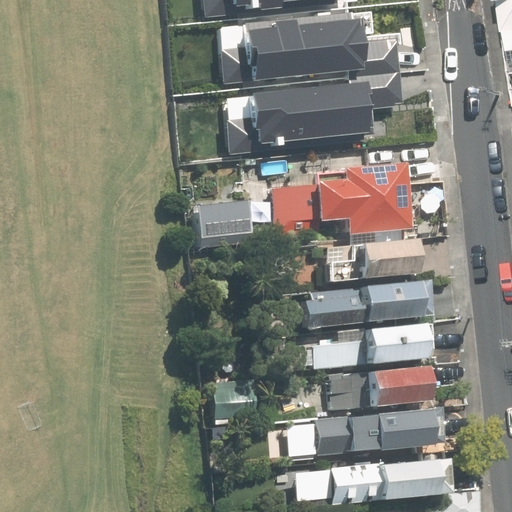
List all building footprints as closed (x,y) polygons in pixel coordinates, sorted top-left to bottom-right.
[(236,65),(354,56),(350,6),(232,15),(236,65)] [(244,132),(362,123),(358,73),(240,82),(244,132)] [(340,234),(399,228),(393,164),(334,170),(335,180),(312,182),(316,222),(338,220),(340,234)] [(314,232),(309,184),(266,188),(270,236),(314,232)] [(404,275),(401,240),(347,245),(350,280),(404,275)] [(406,318),(402,281),(351,286),(352,295),(293,301),(296,329),(406,318)] [(410,361),(406,326),(356,331),(357,342),(307,346),(309,370),(410,361)] [(415,401),(411,366),(323,375),(327,410),(415,401)] [(256,390),(210,395),(213,420),(258,415),(256,390)] [(419,446),(415,409),(309,419),(313,456),(419,446)] [(425,495),(422,460),(283,473),(286,504),(326,500),(326,504),(425,495)] [(436,494),(436,511),(469,511),(468,492),(436,494)]
